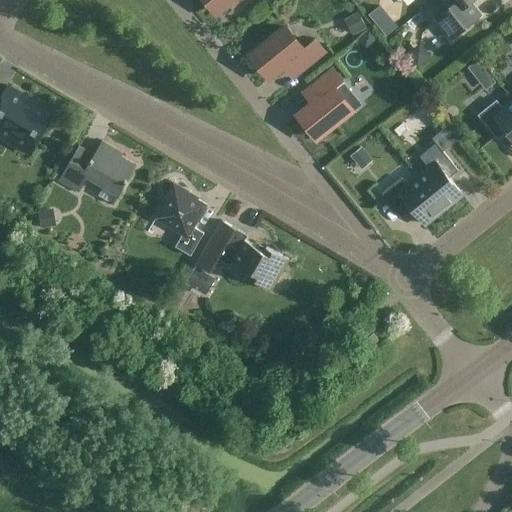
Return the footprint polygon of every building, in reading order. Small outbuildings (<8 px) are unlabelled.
[(211,0),(220,10),(231,0),(211,0)] [(471,0),(442,0),(448,7),(436,17),(452,37),(479,14),(469,2),(471,0)] [(399,13),(382,10),(378,25),(395,29),(399,13)] [(345,18),(353,34),(367,27),(358,11),(345,18)] [(324,51),(314,39),(303,48),(285,26),(254,52),(272,75),(292,59),(300,70),(324,51)] [(495,81),(477,59),(468,66),(485,89),(495,81)] [(342,81),(333,69),(313,85),(321,96),(302,111),(320,135),(352,110),(335,87),(342,81)] [(38,103),(8,85),(0,98),(0,134),(31,153),(53,115),(37,105),(38,103)] [(511,100),(504,107),(497,99),(478,114),(497,138),(507,130),(511,137),(511,100)] [(74,153),(59,179),(80,192),(89,177),(119,195),(136,164),(121,155),(122,152),(102,140),(94,153),(89,162),(74,153)] [(429,168),(418,177),(443,209),(462,193),(449,177),(458,170),(436,142),(419,156),(429,168)] [(352,156),(362,169),(373,160),(363,148),(352,156)] [(443,209),(418,177),(408,185),(401,176),(381,192),(400,216),(411,207),(424,224),(443,209)] [(188,191),(173,182),(164,198),(166,199),(155,217),(182,233),(175,246),(190,255),(204,232),(194,226),(207,204),(187,193),(188,191)] [(41,228),(56,226),(53,208),(38,210),(41,228)] [(221,219),(195,263),(209,271),(217,257),(234,227),(221,219)] [(217,257),(219,259),(229,265),(232,260),(252,272),(249,276),(271,289),(288,259),(266,246),(264,251),(244,239),(247,235),(234,227),(217,257)] [(365,339),(370,346),(379,339),(373,333),(365,339)]
